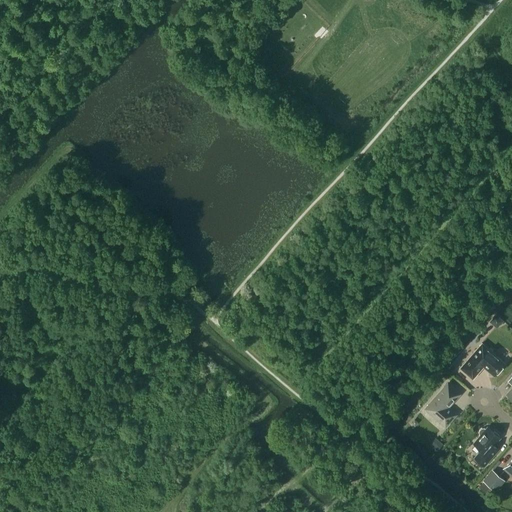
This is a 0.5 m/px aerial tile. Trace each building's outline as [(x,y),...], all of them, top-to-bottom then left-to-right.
[(502,320),(496,315),(493,318),(499,323),(502,320)] [(482,342),(460,367),(470,376),(479,366),(486,365),(487,367),(488,369),(494,375),(505,362),(493,352),(493,349),(491,348),(488,348),(482,342)] [(426,408),(445,424),(455,413),(447,406),(458,393),(447,383),(426,408)] [(480,435),(473,443),(481,449),(474,457),(484,465),(495,451),(491,447),(499,437),(498,436),(499,434),(494,430),(493,432),(487,426),(486,428),(485,427),(484,427),(483,427),(482,427),(481,427),(481,428),(480,428),(479,429),(479,430),(478,431),(479,432),(479,433),(479,434),(480,435)] [(437,450),(442,444),(437,439),(432,445),(437,450)] [(505,480),(493,469),(483,480),(484,481),(479,487),(486,492),(491,487),(495,491),(505,480)]
